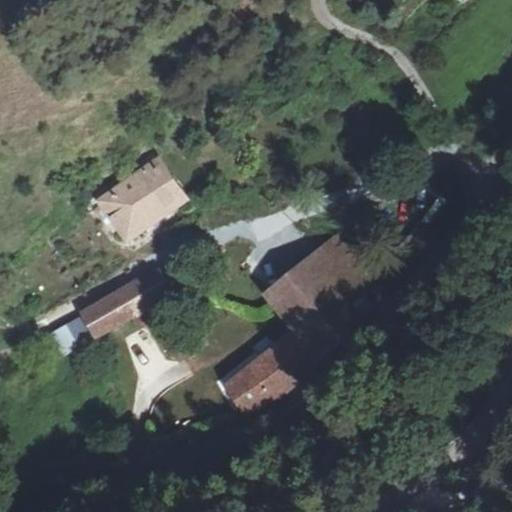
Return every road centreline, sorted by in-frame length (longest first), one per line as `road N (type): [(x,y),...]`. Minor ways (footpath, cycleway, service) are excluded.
road 1 (unclassified): [(511,161),(369,336),(284,409),(40,511)]
road 2 (residential): [(511,378),(479,438),(376,511)]
